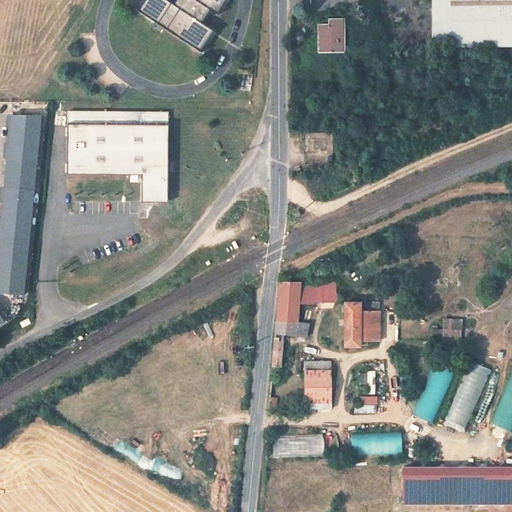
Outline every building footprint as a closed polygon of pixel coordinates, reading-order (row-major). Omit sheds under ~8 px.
[(224,0),(176,0),(174,3),(170,0),(144,0),(138,9),(201,49),(214,28),(202,20),(210,7),(217,12),(224,0)] [(511,0),(431,0),(432,47),(511,46),(511,0)] [(342,19),(326,20),(327,25),(318,26),(318,50),(342,50),(342,19)] [(168,112),(67,110),(66,174),(142,175),(141,202),(154,203),(154,188),(167,189),(168,112)] [(0,289),(27,292),(43,117),(11,114),(0,230),(0,289)] [(167,189),(154,188),(154,203),(167,203),(167,189)] [(322,322),(299,320),(299,303),(317,304),(318,301),(332,302),(332,285),(282,283),(279,334),(277,353),(275,365),(283,366),(286,334),(321,336),(322,322)] [(384,337),(385,310),(362,311),(362,302),(348,302),(348,345),(370,345),(370,337),(384,337)] [(460,340),(461,318),(442,318),(442,339),(460,340)] [(412,415),(431,423),(453,369),(434,361),(412,415)] [(470,361),(443,419),(463,429),(491,370),(470,361)] [(332,363),(306,363),(306,409),(333,409),(332,363)] [(511,366),(490,424),(511,432),(511,429),(511,366)] [(374,394),(374,371),(360,371),(360,394),(374,394)] [(352,413),(375,413),(375,395),(358,396),(358,404),(352,404),(352,413)] [(348,455),(399,455),(399,432),(348,432),(348,455)] [(272,458),(323,455),(322,435),(271,438),(272,458)] [(139,450),(133,466),(158,476),(165,460),(139,450)]
